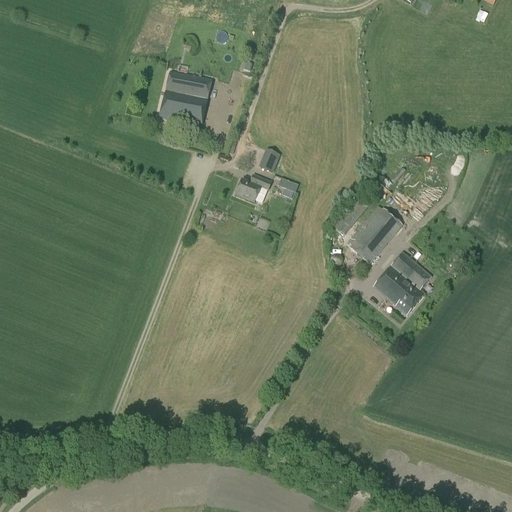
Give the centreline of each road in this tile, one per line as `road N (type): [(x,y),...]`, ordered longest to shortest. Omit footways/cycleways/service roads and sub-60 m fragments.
road 1 (unclassified): [(399,511),(254,446),(187,442),(98,454)]
road 2 (unclassified): [(98,454),(208,169)]
road 3 (track): [(208,169),(252,15),(272,7),(351,10),(370,0)]
road 4 (unknown): [(254,446),(269,400),(353,279)]
